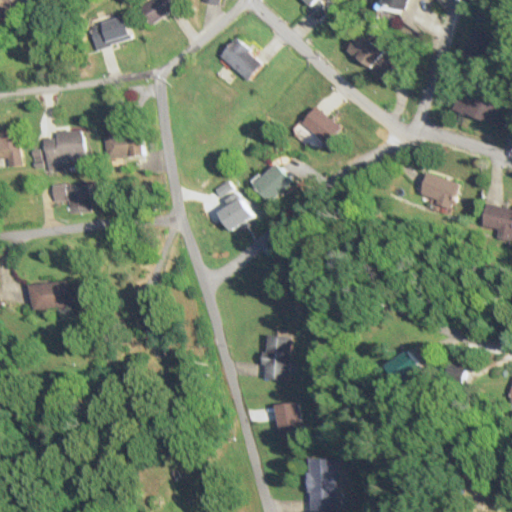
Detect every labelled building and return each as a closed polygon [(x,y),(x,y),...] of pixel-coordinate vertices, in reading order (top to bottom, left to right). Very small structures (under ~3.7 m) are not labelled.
[(0,0),(0,27),(29,7),(24,0),(0,0)] [(177,12),(172,0),(152,0),(141,5),(148,24),(177,12)] [(301,0),(322,20),(332,10),(322,0),(301,0)] [(386,0),(385,5),(407,11),(410,0),(386,0)] [(98,50),(132,39),(125,15),(90,26),(98,50)] [(467,58),(495,63),(500,35),(472,30),(467,58)] [(396,65),(364,34),(349,49),(381,79),(396,65)] [(223,55),(249,81),(265,65),(239,39),(223,55)] [(504,128),(511,107),(511,105),(463,88),(455,110),(504,128)] [(343,129),(319,106),(300,126),(324,149),(343,129)] [(88,167),(85,131),(44,134),(47,171),(88,167)] [(0,165),(23,164),(21,132),(0,133),(0,165)] [(143,156),(143,132),(112,132),(112,156),(143,156)] [(273,201),(295,180),(278,163),(257,185),(273,201)] [(420,197),(451,207),(459,183),(428,172),(420,197)] [(92,212),(92,187),(70,187),(70,212),(92,212)] [(220,211),(230,231),(256,218),(247,198),(220,211)] [(511,232),(511,208),(488,204),(483,227),(511,232)] [(31,283),(32,308),(71,305),(70,281),(31,283)] [(142,315),(151,341),(168,334),(159,309),(142,315)] [(267,378),(290,380),(293,336),(270,334),(267,378)] [(305,436),(302,402),(279,404),(282,439),(305,436)] [(335,511),(336,458),(309,458),(309,511),(319,511),(335,511)]
